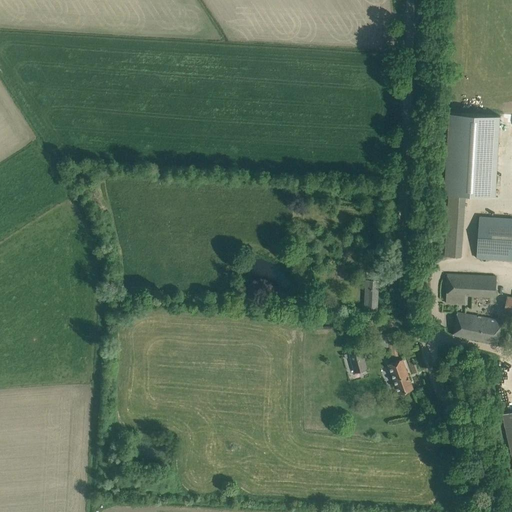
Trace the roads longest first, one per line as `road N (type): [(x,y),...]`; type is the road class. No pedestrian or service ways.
road 1 (unclassified): [(425,346),(402,262),(409,0)]
road 2 (unclassified): [(481,511),(425,346)]
